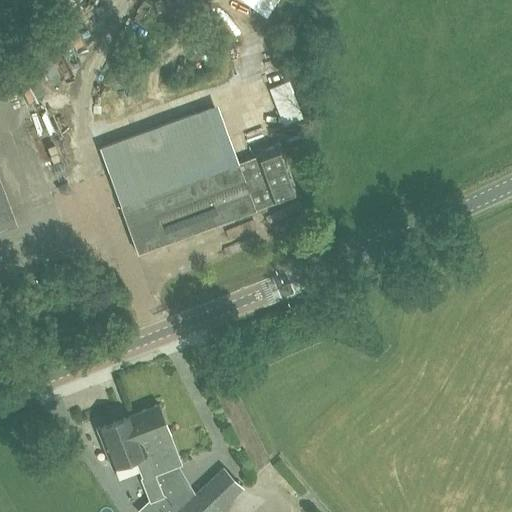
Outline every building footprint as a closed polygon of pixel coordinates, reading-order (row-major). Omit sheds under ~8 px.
[(82,0),(78,5),(86,12),(95,0),(82,0)] [(109,167),(122,205),(120,205),(137,252),(272,203),(298,194),(280,146),(255,156),(210,172),(196,135),(109,167)] [(0,227),(14,223),(0,182),(0,227)] [(157,403),(157,404),(97,427),(112,467),(134,458),(142,478),(141,478),(150,501),(163,495),(162,494),(154,474),(181,464),(169,434),(170,434),(158,403),(157,403)] [(181,511),(216,511),(242,488),(222,468),(178,509),(181,511)]
